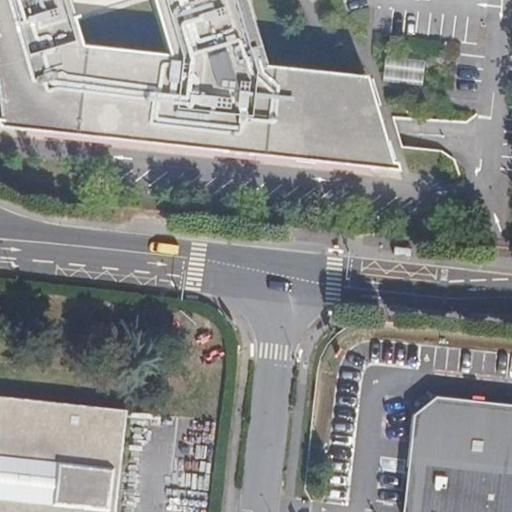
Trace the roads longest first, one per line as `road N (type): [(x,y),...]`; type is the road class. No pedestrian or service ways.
road 1 (tertiary): [(0,241),(198,258),(283,274)]
road 2 (unclassified): [(258,511),(283,274)]
road 3 (tertiary): [(283,274),(511,298)]
